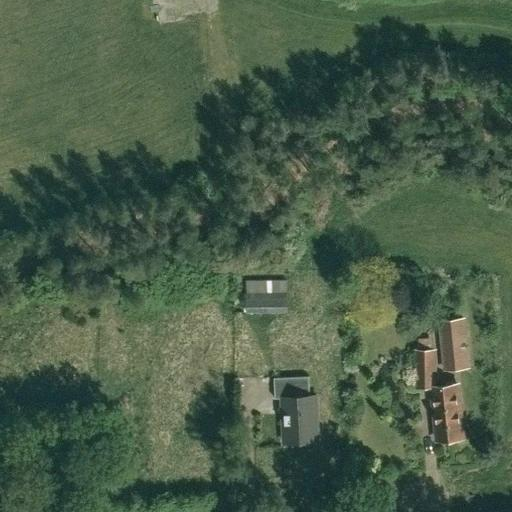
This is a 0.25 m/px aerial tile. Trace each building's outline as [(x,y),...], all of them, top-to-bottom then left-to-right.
[(247,312),(288,312),(288,290),(247,291),(247,312)] [(470,367),(466,316),(438,318),(442,370),(470,367)] [(437,386),(437,385),(437,348),(414,348),(414,388),(432,387),(437,386)] [(310,395),(308,376),(273,378),(275,398),(282,398),(284,442),(318,440),(316,395),(310,395)] [(437,439),(462,437),(457,383),(442,385),(444,406),(434,407),(437,439)]
